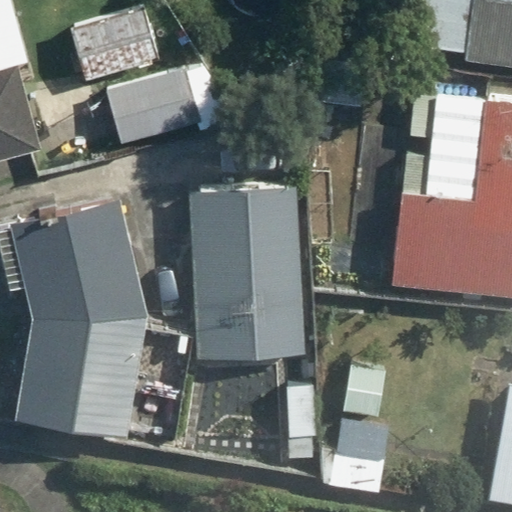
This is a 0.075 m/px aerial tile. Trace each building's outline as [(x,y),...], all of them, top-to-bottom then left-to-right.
[(0,0),(0,149),(32,141),(10,62),(28,57),(13,0),(0,0)] [(459,43),(458,63),(511,64),(511,0),(416,0),(415,41),(459,43)] [(85,79),(154,51),(134,2),(65,31),(85,79)] [(322,126),(324,99),(357,102),(360,53),(311,49),(307,98),(298,97),(296,124),(322,126)] [(234,114),(198,59),(97,83),(112,144),(234,114)] [(393,150),(382,281),(511,291),(511,101),(428,95),(423,153),(393,150)] [(289,181),(186,183),(189,353),(292,352),(289,181)] [(139,310),(108,196),(4,224),(26,306),(7,413),(118,432),(139,310)] [(511,381),(499,379),(480,492),(511,497),(511,381)] [(386,422),(328,412),(322,447),(380,457),(386,422)]
